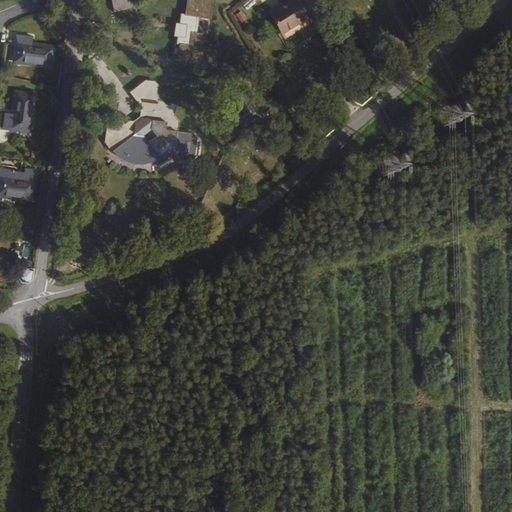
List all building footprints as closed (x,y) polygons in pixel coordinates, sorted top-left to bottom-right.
[(181,14),(176,61),(203,64),(206,34),(198,33),(200,18),(212,20),(214,0),(187,0),(186,15),(181,14)] [(289,0),(269,13),(281,33),(308,18),(296,0),(289,0)] [(17,36),(13,64),(51,68),(54,46),(33,44),(34,38),(17,36)] [(125,127),(126,145),(127,147),(131,151),(136,155),(139,157),(143,159),(148,161),(158,162),(160,162),(168,161),(173,159),(178,156),(182,154),(186,150),(189,147),(199,147),(205,153),(216,152),(224,144),(222,125),(215,120),(200,121),(199,114),(194,109),(194,96),(182,97),(173,90),(173,80),(148,81),(149,98),(156,104),(156,114),(151,119),(135,120),(130,127),(125,127)] [(3,129),(31,133),(35,95),(13,92),(11,113),(5,112),(3,129)] [(247,102),(234,112),(237,116),(238,116),(244,111),(247,114),(253,110),(247,102)] [(0,168),(0,197),(32,202),(34,202),(38,170),(17,167),(15,183),(12,183),(14,170),(0,168)] [(21,283),(30,284),(34,280),(35,270),(19,268),(17,278),(21,283)]
